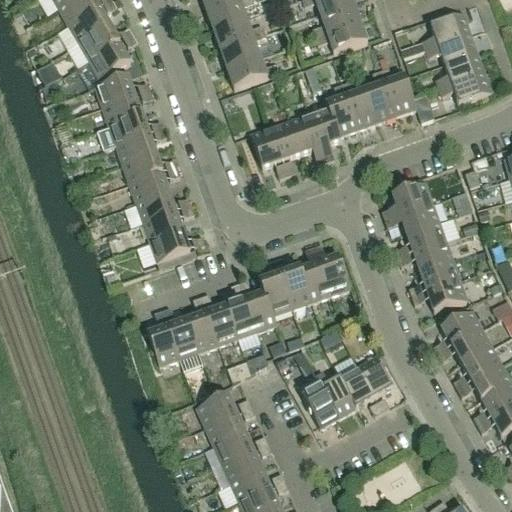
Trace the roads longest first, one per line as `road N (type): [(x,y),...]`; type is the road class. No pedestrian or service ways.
road 1 (residential): [(242,232),(230,220),(150,0)]
road 2 (residential): [(428,404),(341,201)]
road 3 (residential): [(341,201),(370,170),(511,116)]
road 4 (residential): [(295,477),(428,404)]
road 5 (residential): [(134,314),(219,286),(242,232)]
road 6 (residential): [(493,511),(428,404)]
